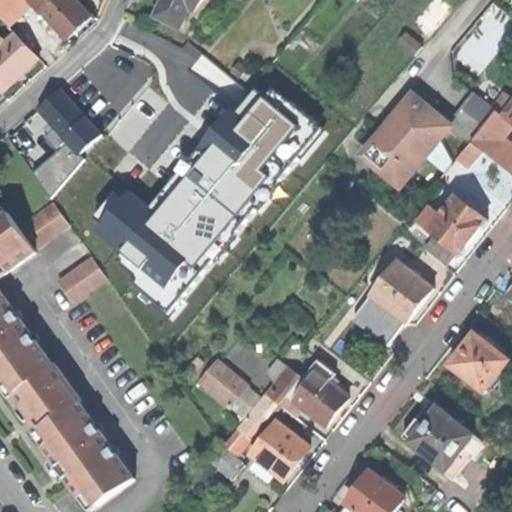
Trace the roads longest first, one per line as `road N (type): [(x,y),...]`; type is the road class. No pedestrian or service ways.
road 1 (residential): [(511,244),(307,511)]
road 2 (residential): [(123,0),(102,39),(0,130)]
